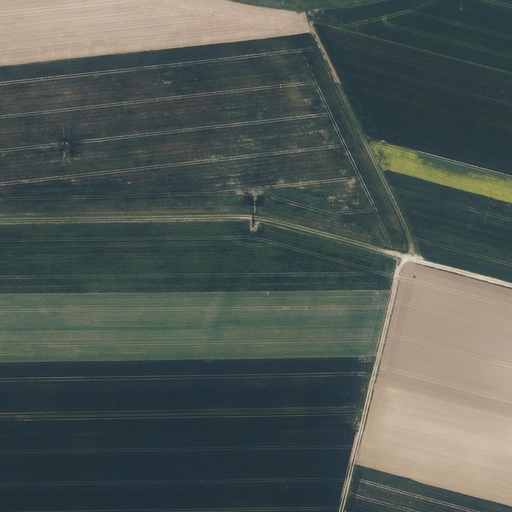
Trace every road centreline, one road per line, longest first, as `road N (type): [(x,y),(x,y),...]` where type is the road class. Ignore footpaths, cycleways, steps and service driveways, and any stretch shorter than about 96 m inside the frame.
road 1 (track): [(414,259),(242,216),(0,220)]
road 2 (track): [(511,285),(414,259),(319,35)]
road 3 (track): [(404,257),(341,511)]
